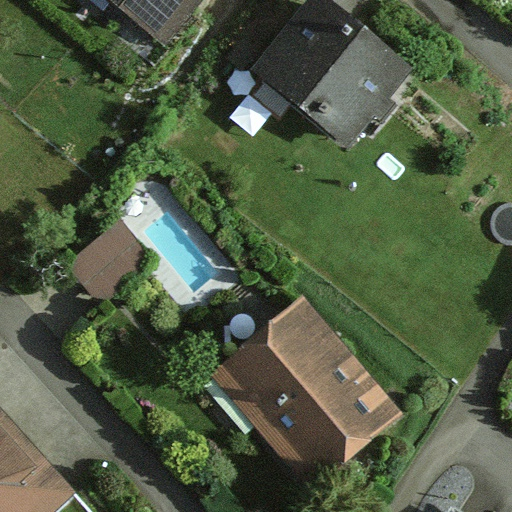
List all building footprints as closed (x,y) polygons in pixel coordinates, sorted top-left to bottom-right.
[(198,0),(113,0),(168,41),(198,0)] [(405,76),(307,1),(249,76),(347,151),(405,76)] [(104,298),(158,253),(125,213),(71,258),(104,298)] [(386,425),(290,309),(212,374),(308,490),(386,425)] [(0,511),(46,511),(63,497),(0,431),(0,511)]
